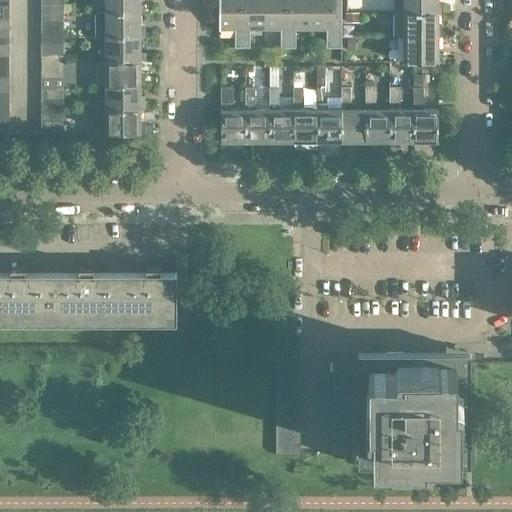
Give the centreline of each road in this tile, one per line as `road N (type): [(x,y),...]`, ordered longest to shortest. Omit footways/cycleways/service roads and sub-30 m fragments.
road 1 (residential): [(176,192),(476,189)]
road 2 (residential): [(0,251),(148,250),(156,245),(160,192)]
road 3 (residential): [(176,192),(177,0)]
road 4 (residential): [(476,189),(475,0)]
road 5 (residential): [(0,192),(160,192)]
